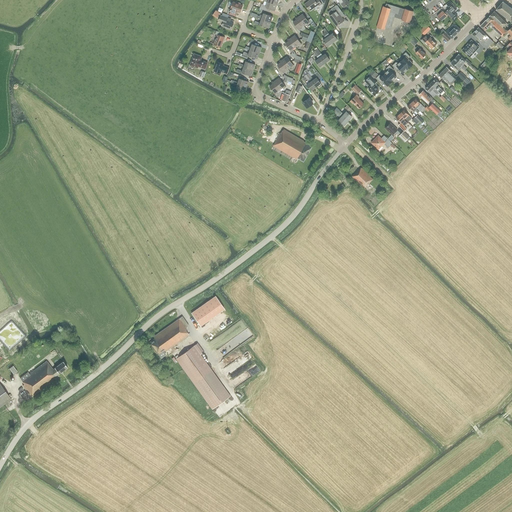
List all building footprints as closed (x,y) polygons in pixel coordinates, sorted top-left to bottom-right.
[(319,6),(322,4),(318,0),(316,0),(315,1),(314,0),(310,0),(305,4),(310,11),(318,5),(319,6)] [(243,5),(233,2),(230,9),(231,9),(229,14),(236,16),(237,11),(240,13),(243,5)] [(268,2),(266,6),(262,4),(260,8),(270,12),(271,10),(275,11),(277,5),(268,2)] [(511,21),(511,19),(511,8),(503,2),(496,10),(511,21)] [(411,22),(414,12),(400,7),(400,8),(387,4),(386,7),(383,6),(377,27),(384,30),(385,27),(391,29),(394,17),(402,19),(402,20),(411,22)] [(337,26),(344,21),(339,13),(341,11),(337,6),(336,5),(331,9),(334,13),(329,16),(337,26)] [(453,20),(458,16),(454,12),(457,9),(453,5),(445,12),(449,16),(453,20)] [(447,15),(443,11),(437,16),(441,21),(447,15)] [(497,22),(502,27),(507,23),(494,11),(490,15),(497,22)] [(261,19),(271,23),(273,17),(264,13),(262,17),(257,16),(256,18),(261,20),(261,19)] [(303,14),(298,18),(304,26),(307,24),(307,25),(309,23),(303,14)] [(228,18),(221,15),(219,21),(223,23),(222,26),(231,30),(233,23),(227,21),(228,18)] [(493,27),(497,22),(490,15),(480,26),(485,31),(490,26),(492,28),(493,27)] [(304,26),(298,18),(296,19),(296,20),(293,22),(299,31),(301,29),(301,28),(304,26)] [(269,28),(271,23),(261,19),(261,20),(260,23),(255,21),(254,24),(259,25),(260,25),(269,28)] [(502,27),(497,22),(493,27),(502,37),(507,32),(502,27)] [(446,32),(445,32),(443,33),(442,34),(443,36),(443,37),(448,41),(451,38),(452,39),(461,30),(454,24),(446,32)] [(426,33),(430,28),(427,25),(422,29),(426,33)] [(325,32),(332,43),(337,39),(333,33),(330,35),(325,28),(323,30),(325,32)] [(480,43),(482,45),(486,49),(493,42),(479,28),(472,34),(480,42),(479,42),(480,43)] [(220,32),(217,31),(215,34),(217,35),(214,44),(221,47),(224,37),(219,35),(220,32)] [(327,46),(332,43),(325,32),(323,34),(326,38),(323,40),(327,46)] [(295,35),(290,39),(296,47),(299,45),(299,46),(302,44),(295,35)] [(418,42),(413,36),(409,40),(414,45),(418,42)] [(426,36),(421,41),(424,44),(425,42),(432,49),(437,44),(430,37),(429,39),(426,36)] [(295,58),(300,60),(301,57),(296,55),(293,49),(296,47),(290,39),(288,40),(288,41),(285,44),(291,52),(292,53),(291,55),(295,58)] [(470,58),(479,47),(471,40),(462,51),(470,58)] [(245,49),(250,50),(259,54),(262,48),(252,44),(251,48),(246,46),(245,49)] [(416,53),(422,59),(426,55),(420,48),(420,49),(417,46),(415,48),(418,50),(416,53)] [(317,49),(315,50),(325,63),(330,60),(325,54),(322,56),(317,49)] [(250,50),(249,54),(244,52),(243,54),(248,56),(257,59),(259,54),(250,50)] [(325,63),(315,50),(313,52),(318,59),(316,61),(320,67),(325,63)] [(405,57),(402,60),(410,67),(413,64),(408,59),(410,57),(406,52),(404,55),(405,57)] [(202,57),(194,54),(190,65),(198,68),(198,67),(205,69),(208,63),(201,60),(202,57)] [(463,65),(466,62),(470,66),(472,64),(466,59),(465,60),(459,54),(455,58),(459,61),(463,65)] [(287,57),(282,60),(288,69),(291,66),(291,67),(294,66),(287,57)] [(467,68),(463,65),(459,61),(455,58),(451,63),(458,70),(461,67),(465,70),(467,68)] [(288,69),(282,60),(280,62),(281,63),(277,65),(283,73),(285,72),(285,71),(288,69)] [(410,67),(402,60),(401,61),(399,63),(396,62),(392,66),(397,70),(399,68),(404,73),(408,69),(410,67)] [(239,66),(244,68),(244,67),(253,71),(255,65),(246,61),(244,65),(240,64),(239,66)] [(224,66),(224,65),(217,62),(214,71),(221,73),(221,72),(227,74),(229,68),(224,66)] [(387,71),(384,74),(392,82),(396,78),(391,73),(394,70),(390,65),(386,69),(387,71)] [(244,67),(244,68),(242,71),(238,69),(237,72),(242,73),(251,76),(253,71),(244,67)] [(447,67),(443,71),(454,82),(457,79),(451,72),(452,72),(447,67)] [(378,75),(374,70),(370,74),(374,78),(378,75)] [(307,74),(310,79),(312,81),(316,87),(321,84),(317,78),(314,80),(307,71),(306,72),(307,74)] [(454,82),(443,71),(439,75),(444,80),(450,86),(454,82)] [(467,77),(461,72),(458,75),(464,80),(467,77)] [(392,82),(384,74),(382,76),(380,75),(376,78),(381,83),(383,81),(388,86),(392,82)] [(379,91),(373,85),(376,82),(371,76),(365,81),(371,87),(369,89),(375,96),(379,91)] [(237,84),(247,88),(249,82),(240,78),(238,83),(233,81),(232,83),(237,85),(237,84)] [(279,78),(274,82),(280,90),(283,88),(284,89),(286,87),(279,78)] [(438,91),(438,92),(440,94),(443,91),(444,91),(441,88),(441,89),(438,86),(437,88),(436,87),(440,83),(435,79),(430,84),(438,91)] [(311,91),(316,87),(312,81),(307,85),(311,91)] [(280,90),(274,82),(272,83),(273,84),(270,86),(275,95),(278,93),(277,92),(280,90)] [(245,93),(247,88),(237,84),(237,85),(236,88),(231,86),(230,89),(235,91),(236,90),(245,93)] [(361,90),(356,84),(352,88),(357,94),(361,90)] [(436,93),(438,92),(438,91),(430,84),(425,89),(430,93),(434,89),(435,90),(434,91),(436,93)] [(432,98),(429,95),(428,96),(423,91),(419,95),(424,100),(427,97),(430,100),(432,98)] [(359,109),(364,104),(358,98),(358,99),(355,96),(350,101),(353,104),(354,103),(359,109)] [(313,103),(309,98),(303,103),(307,108),(311,105),(313,103)] [(411,102),(420,111),(424,107),(421,104),(416,98),(411,102)] [(420,111),(411,102),(407,106),(413,112),(415,110),(418,113),(420,111)] [(439,111),(433,105),(430,108),(436,114),(439,111)] [(400,114),(408,122),(412,118),(409,115),(404,110),(400,114)] [(342,116),(348,121),(352,117),(346,112),(344,115),(340,111),(339,112),(338,112),(341,115),(340,115),(342,116)] [(404,126),(408,122),(400,114),(396,117),(403,125),(401,127),(404,131),(407,129),(404,126)] [(423,123),(424,122),(418,115),(415,118),(421,124),(423,123)] [(344,126),(348,121),(342,116),(338,121),(344,126)] [(397,130),(390,123),(385,128),(393,135),(395,132),(398,135),(400,133),(397,130)] [(304,162),(312,147),(303,142),(304,141),(284,129),(281,133),(280,133),(273,146),(297,160),(298,158),(304,162)] [(409,137),(404,132),(400,135),(406,141),(409,137)] [(384,141),(378,136),(371,143),(379,150),(384,144),(388,148),(392,143),(387,138),(384,141)] [(364,188),(373,179),(361,168),(359,170),(358,170),(352,176),(364,188)] [(216,296),(192,313),(200,326),(224,309),(216,296)] [(165,351),(166,352),(189,335),(186,330),(187,330),(185,328),(189,326),(182,316),(153,337),(155,339),(150,342),(159,354),(163,351),(164,352),(165,351)] [(249,327),(239,334),(244,342),(254,335),(249,327)] [(197,343),(176,359),(212,409),(231,396),(200,354),(204,352),(197,343)] [(28,368),(24,363),(23,360),(14,366),(16,369),(15,369),(19,375),(28,368)] [(54,377),(67,367),(63,362),(53,369),(46,361),(29,375),(28,373),(20,379),(24,385),(22,386),(31,397),(55,379),(54,377)] [(0,407),(12,399),(0,382),(0,407)]
